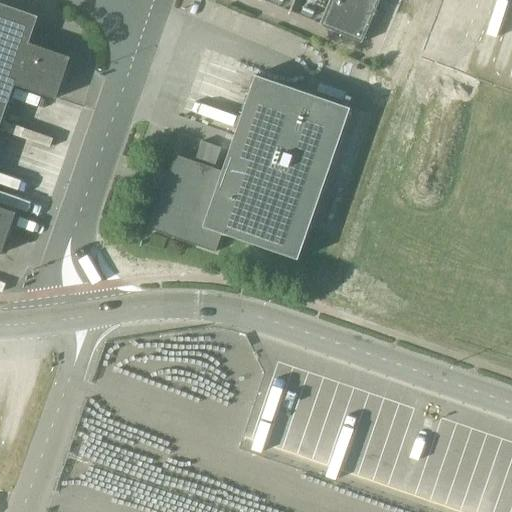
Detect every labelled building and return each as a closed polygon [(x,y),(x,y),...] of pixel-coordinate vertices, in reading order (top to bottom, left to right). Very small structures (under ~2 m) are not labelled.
[(262,0),(320,24),(320,25),(362,42),(379,0),(262,0)] [(0,2),(0,125),(14,84),(39,92),(56,98),(70,57),(29,42),(38,16),(0,2)] [(298,259),(350,107),(255,74),(222,170),(176,154),(150,229),(215,252),(222,233),(298,259)] [(199,140),(193,157),(212,163),(218,146),(199,140)] [(0,205),(0,252),(2,253),(16,212),(0,205)]
